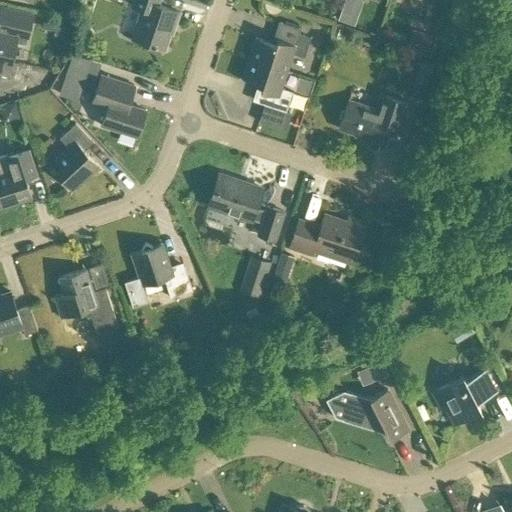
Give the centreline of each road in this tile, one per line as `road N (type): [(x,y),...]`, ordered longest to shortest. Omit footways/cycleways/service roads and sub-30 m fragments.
road 1 (residential): [(111,511),(242,447),(417,486),(511,440)]
road 2 (residential): [(181,123),(406,190),(511,147)]
road 3 (residential): [(0,248),(131,206),(160,178),(181,123)]
road 4 (residential): [(181,123),(222,0)]
